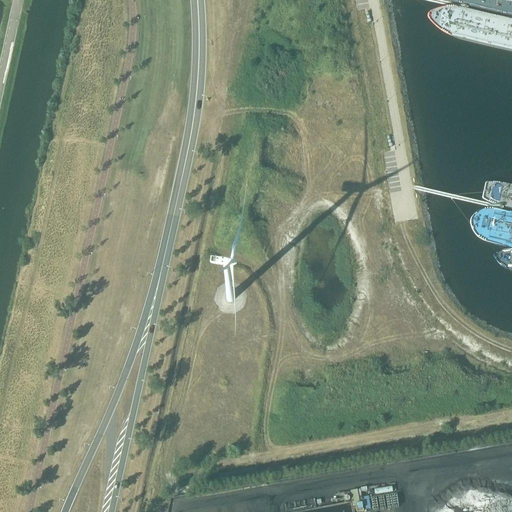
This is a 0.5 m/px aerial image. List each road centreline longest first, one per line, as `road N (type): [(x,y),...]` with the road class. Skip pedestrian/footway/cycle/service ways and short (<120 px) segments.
road 1 (primary): [(160,276),(192,125),(197,0)]
road 2 (primary): [(160,276),(64,511)]
road 3 (primary): [(110,511),(160,276)]
road 4 (unclassified): [(372,0),(410,220)]
road 5 (track): [(410,220),(427,280),(450,315),(476,342),(511,353)]
